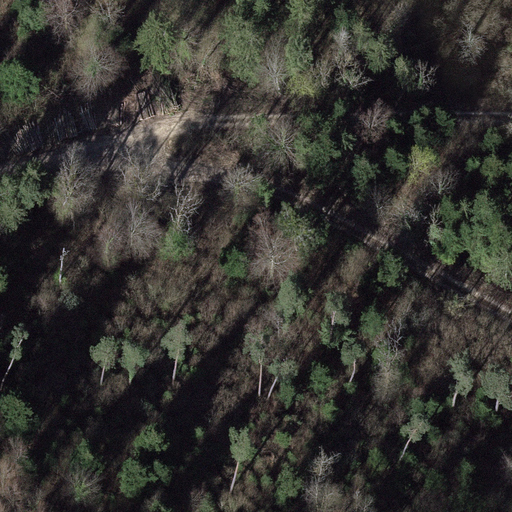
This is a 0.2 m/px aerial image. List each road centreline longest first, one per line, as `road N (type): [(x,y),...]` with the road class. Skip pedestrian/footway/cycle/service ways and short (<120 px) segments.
road 1 (track): [(0,171),(197,120),(511,113)]
road 2 (track): [(511,317),(216,158),(114,144)]
